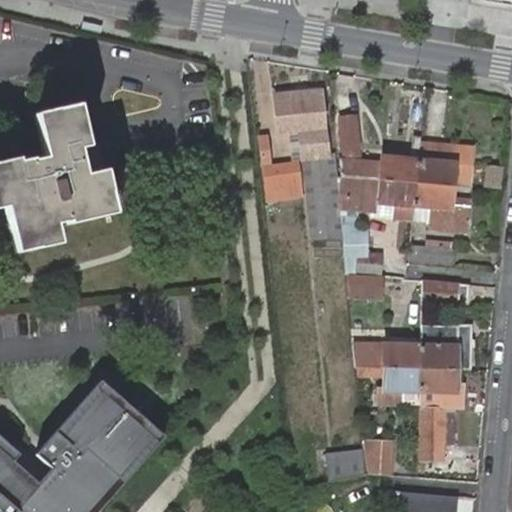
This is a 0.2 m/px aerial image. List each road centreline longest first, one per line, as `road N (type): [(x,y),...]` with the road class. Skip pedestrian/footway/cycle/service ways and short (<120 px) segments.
road 1 (tertiary): [(280,33),(511,73)]
road 2 (residential): [(496,511),(511,334)]
road 3 (tertiary): [(117,0),(280,33)]
